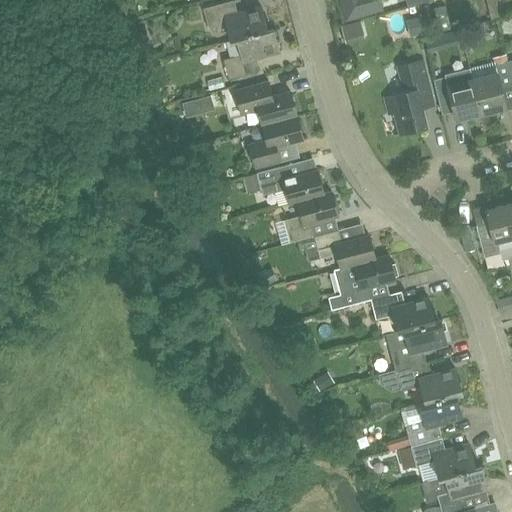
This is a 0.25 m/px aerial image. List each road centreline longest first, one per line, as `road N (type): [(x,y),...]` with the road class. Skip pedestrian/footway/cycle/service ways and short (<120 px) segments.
road 1 (residential): [(397,210),(455,268),(476,304),(511,435)]
road 2 (residential): [(304,0),(346,145),(397,210)]
road 3 (residential): [(397,210),(438,170),(511,149)]
